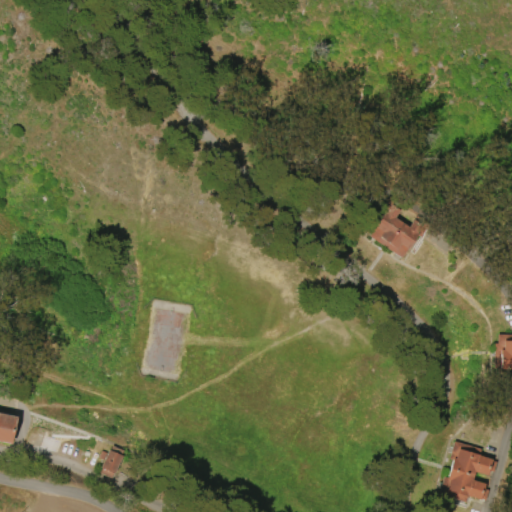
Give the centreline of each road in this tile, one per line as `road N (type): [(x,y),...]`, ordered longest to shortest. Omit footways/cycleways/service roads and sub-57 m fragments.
road 1 (residential): [(0,480),(114,511),(502,481),(511,436),(475,237),(280,97),(154,86)]
road 2 (residential): [(0,452),(69,465),(174,511),(420,443),(443,394),(446,357),(407,311),(154,86)]
